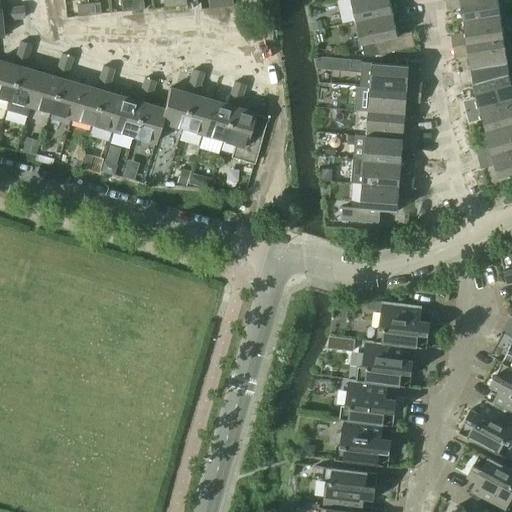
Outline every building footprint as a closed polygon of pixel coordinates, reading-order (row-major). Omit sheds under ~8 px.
[(122,0),(119,0),(120,12),(131,11),(130,0),(122,0)] [(130,0),(131,11),(143,10),(141,0),(130,0)] [(350,0),(356,21),(392,13),(389,0),(350,0)] [(459,0),(463,21),(500,15),(497,0),(459,0)] [(87,4),(88,15),(99,14),(98,3),(87,4)] [(75,5),(77,17),(88,15),(87,4),(75,5)] [(22,7),(11,8),(12,19),(23,17),(22,7)] [(1,14),(0,14),(0,37),(1,37),(0,25),(0,19),(12,19),(11,8),(3,9),(4,12),(0,12),(1,14)] [(364,56),(372,57),(415,47),(414,44),(411,32),(397,35),(392,13),(356,21),(364,56)] [(463,21),(466,45),(503,39),(500,15),(463,21)] [(471,69),(473,84),(508,75),(507,64),(503,39),(466,45),(470,69),(471,69)] [(19,42),(16,52),(26,55),(29,45),(19,42)] [(7,101),(5,110),(25,116),(28,107),(38,72),(23,68),(26,55),(16,52),(14,60),(17,61),(16,64),(18,65),(7,101)] [(61,54),(58,64),(68,67),(71,57),(61,54)] [(0,98),(7,101),(18,65),(16,64),(17,61),(14,60),(12,65),(0,61),(0,98)] [(370,88),(407,91),(409,66),(361,62),(360,87),(370,88)] [(60,77),(49,113),(70,119),(80,85),(64,80),(68,67),(58,64),(55,72),(58,73),(57,76),(60,77)] [(102,66),(99,76),(109,79),(112,69),(102,66)] [(192,70),(189,80),(199,83),(202,73),(192,70)] [(38,72),(28,107),(49,113),(60,77),(57,76),(58,73),(55,72),(54,77),(38,72)] [(472,84),(479,109),(511,99),(511,88),(508,75),(473,84),(472,84)] [(101,89),(90,125),(111,131),(121,97),(105,92),(109,79),(99,76),(97,84),(99,85),(99,88),(101,89)] [(144,79),(141,89),(151,92),(154,81),(144,78),(144,79)] [(191,93),(180,129),(201,135),(211,100),(195,96),(199,83),(189,80),(187,88),(189,89),(188,92),(191,93)] [(233,82),(230,92),(240,95),(244,85),(233,82)] [(80,85),(70,119),(90,125),(101,89),(99,88),(99,85),(97,84),(95,89),(80,85)] [(162,109),(159,123),(160,123),(180,129),(191,93),(188,92),(189,89),(187,88),(185,93),(168,88),(162,109)] [(368,112),(405,115),(407,91),(370,88),(368,112)] [(142,101),(132,137),(154,144),(160,123),(159,123),(162,109),(147,104),(151,92),(141,89),(138,96),(141,97),(140,100),(142,101)] [(232,105),(222,141),(234,145),(230,157),(253,164),(266,118),(253,115),(253,113),(237,108),(240,95),(230,92),(228,100),(231,101),(230,104),(232,105)] [(121,97),(111,131),(132,137),(142,101),(140,100),(141,97),(138,96),(137,101),(121,97)] [(511,99),(479,109),(485,132),(511,124),(511,99)] [(211,100),(201,135),(222,141),(232,105),(230,104),(231,101),(228,100),(227,105),(211,100)] [(366,136),(403,139),(405,115),(368,112),(366,136)] [(511,124),(485,132),(491,155),(511,149),(511,124)] [(364,160),(401,163),(403,139),(366,136),(364,160)] [(511,149),(491,155),(498,179),(511,175),(511,149)] [(362,184),(399,187),(401,163),(364,160),(353,159),(351,183),(362,184)] [(341,220),(379,224),(380,210),(397,212),(399,187),(362,184),(360,208),(342,207),(341,220)] [(511,253),(500,257),(507,283),(511,281),(511,253)] [(383,330),(382,342),(393,345),(405,346),(427,349),(430,323),(420,321),(422,307),(382,301),(379,330),(383,330)] [(366,369),(365,381),(388,385),(410,388),(413,362),(403,360),(405,346),(382,342),(365,340),(362,369),(366,369)] [(511,342),(501,363),(511,368),(511,342)] [(502,409),(511,414),(511,368),(501,363),(489,386),(498,391),(492,403),(502,409)] [(348,420),(383,425),(393,427),(396,400),(386,399),(388,385),(365,381),(348,379),(345,407),(350,408),(348,420)] [(458,433),(498,454),(504,442),(508,444),(511,437),(511,414),(502,409),(492,403),(488,401),(480,415),(470,409),(458,433)] [(343,461),(388,467),(391,441),(381,439),(383,425),(348,420),(343,420),(340,448),(345,448),(343,461)] [(479,500),(484,503),(504,511),(511,497),(511,470),(479,453),(467,476),(476,481),(469,494),(479,499),(479,500)] [(327,509),(355,511),(362,511),(364,498),(374,500),(377,474),(332,468),(331,481),(326,481),(322,508),(322,509),(327,509)] [(504,511),(484,503),(479,500),(479,499),(469,494),(468,494),(474,497),(467,510),(459,505),(454,511),(504,511)]
